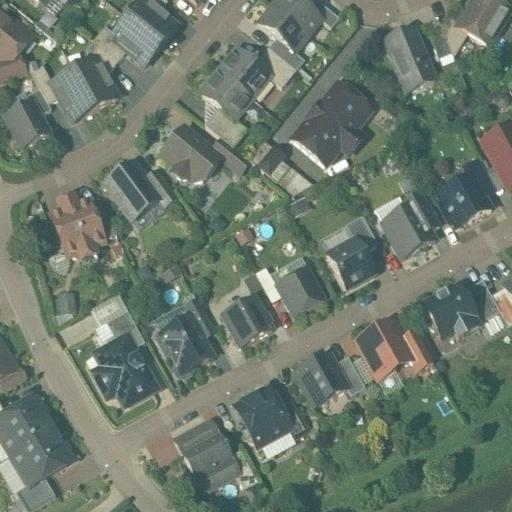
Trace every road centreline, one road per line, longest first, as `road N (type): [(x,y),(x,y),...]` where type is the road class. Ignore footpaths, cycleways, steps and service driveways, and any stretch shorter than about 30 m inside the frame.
road 1 (residential): [(108,448),(511,233)]
road 2 (residential): [(0,198),(85,163),(139,125),(241,0)]
road 3 (residential): [(108,448),(52,360),(0,234)]
